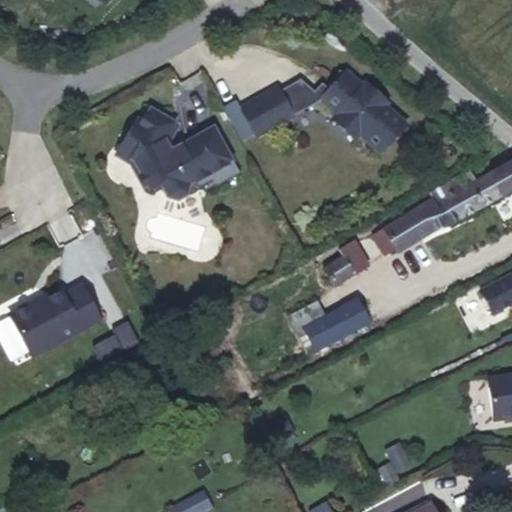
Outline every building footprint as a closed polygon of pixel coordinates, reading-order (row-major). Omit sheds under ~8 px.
[(325,87),(329,90),(322,98),(321,99),(322,100),(338,113),(333,118),(356,138),(360,133),(381,152),(406,124),(385,105),(387,102),(365,83),(362,85),(346,71),(344,73),(340,70),(325,87)] [(301,79),(279,91),(292,116),(322,100),(321,99),(322,98),(314,91),(301,79)] [(321,84),(314,91),(322,98),(329,90),(325,87),(321,84)] [(277,87),(241,107),(257,135),(292,116),(279,91),(277,87)] [(217,188),(241,174),(214,126),(171,150),(166,141),(169,136),(172,137),(177,130),(173,129),(176,124),(151,108),(142,122),(138,119),(125,140),(142,150),(135,162),(131,164),(145,191),(160,183),(167,197),(178,201),(189,196),(191,185),(201,188),(213,181),(217,188)] [(142,150),(125,140),(116,155),(131,164),(135,162),(142,150)] [(511,160),(475,181),(469,171),(428,193),(431,199),(372,236),(384,254),(394,248),(397,252),(430,232),(448,225),(500,196),(511,189),(511,160)] [(333,286),(368,265),(354,240),(338,250),(342,256),(323,268),(333,286)] [(443,286),(461,278),(452,257),(435,265),(443,286)] [(511,273),(479,291),(491,314),(511,303),(511,273)] [(13,311),(11,318),(32,357),(100,320),(81,285),(62,295),(60,292),(47,299),(34,306),(27,304),(13,311)] [(475,322),(491,314),(479,291),(463,299),(475,322)] [(45,294),(27,304),(34,306),(47,299),(45,294)] [(367,322),(356,301),(324,318),(316,303),(288,318),(295,333),(303,329),(315,350),(367,322)] [(502,342),(511,336),(511,321),(496,330),(502,342)] [(511,376),(511,375),(486,377),(492,419),(501,418),(502,421),(511,419),(511,376)] [(397,441),(383,451),(389,461),(377,468),(386,482),(412,465),(397,441)] [(170,511),(174,511),(195,502),(192,497),(169,509),(170,511)] [(200,511),(195,502),(174,511),(200,511)]
